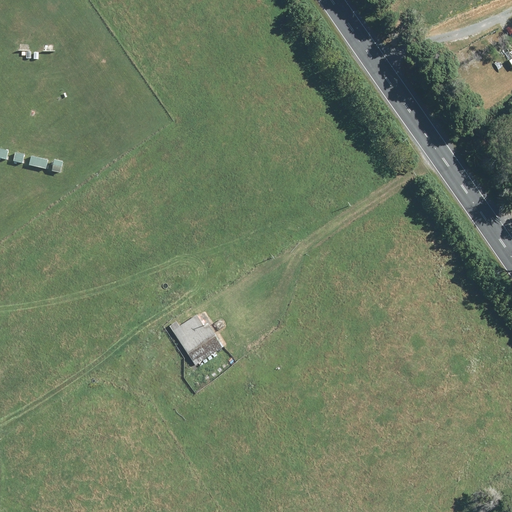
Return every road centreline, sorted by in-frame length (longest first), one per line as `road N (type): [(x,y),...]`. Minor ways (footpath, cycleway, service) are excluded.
road 1 (secondary): [(331,0),(511,256)]
road 2 (track): [(439,154),(302,246),(267,285),(235,346)]
